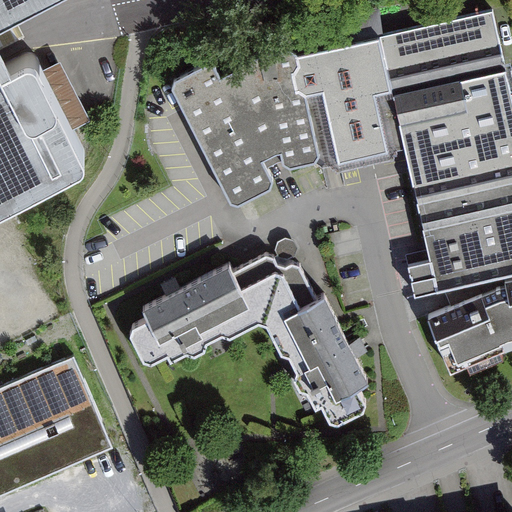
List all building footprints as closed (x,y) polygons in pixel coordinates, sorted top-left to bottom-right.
[(0,0),(0,43),(26,30),(11,1),(13,0),(0,0)] [(406,193),(511,171),(511,86),(495,4),(236,63),(214,77),(201,64),(164,84),(228,206),(267,185),(259,166),(272,160),(282,177),(312,170),(397,154),(406,193)] [(13,59),(0,32),(0,54),(4,64),(13,59)] [(38,55),(33,51),(28,52),(13,59),(4,64),(0,65),(0,201),(8,197),(82,159),(86,154),(85,146),(74,125),(58,94),(44,67),(38,55)] [(430,293),(511,274),(511,201),(418,221),(430,293)] [(151,312),(134,323),(133,333),(142,353),(148,360),(189,346),(196,349),(207,343),(207,334),(224,326),(231,329),(258,315),(268,317),(283,347),(291,349),(298,364),(295,374),(301,383),(309,384),(317,399),(323,397),(331,413),(338,417),(363,402),(365,396),(360,382),(370,375),(327,289),(318,293),(301,261),(293,259),(288,262),(277,260),(275,252),(266,250),(234,267),(230,259),(145,301),(151,312)] [(511,287),(419,322),(439,370),(497,339),(511,338),(511,287)] [(71,356),(0,386),(0,492),(111,448),(71,356)]
